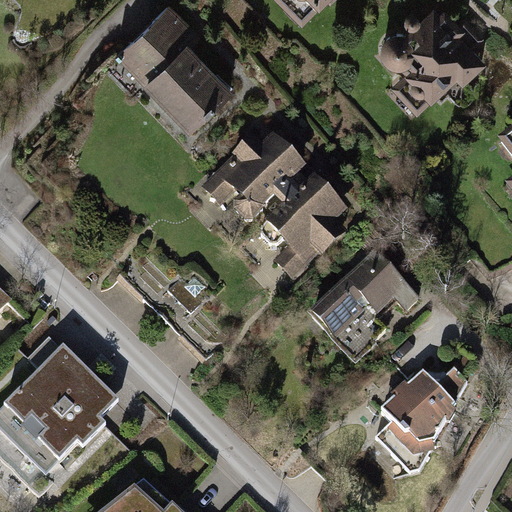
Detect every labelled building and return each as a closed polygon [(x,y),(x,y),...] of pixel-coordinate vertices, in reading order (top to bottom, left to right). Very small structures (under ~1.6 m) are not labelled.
[(273,0),(306,27),(333,0),(273,0)] [(405,80),(393,90),(421,117),(458,80),(464,85),(487,63),(477,49),(486,38),(465,19),(462,23),(441,0),(429,0),(390,34),(385,43),(382,49),(386,59),(391,65),(405,80)] [(203,38),(169,5),(115,61),(190,134),(235,90),(195,47),(203,38)] [(511,135),(499,147),(511,164),(511,184),(509,187),(511,190),(511,135)] [(309,171),(274,137),(263,147),(253,137),(192,198),(237,242),(265,214),(273,222),(247,248),(287,287),(341,233),(334,225),(347,212),(316,181),(303,195),(294,186),(309,171)] [(406,319),(421,304),(376,253),(312,316),(355,367),(390,333),(383,320),(395,309),(406,319)] [(0,317),(13,304),(0,290),(0,317)] [(83,363),(54,336),(28,363),(36,371),(9,400),(68,455),(107,414),(69,378),(83,363)] [(393,427),(378,444),(411,479),(419,475),(469,385),(453,375),(439,389),(423,379),(384,417),(393,427)] [(168,511),(142,488),(112,511),(168,511)]
